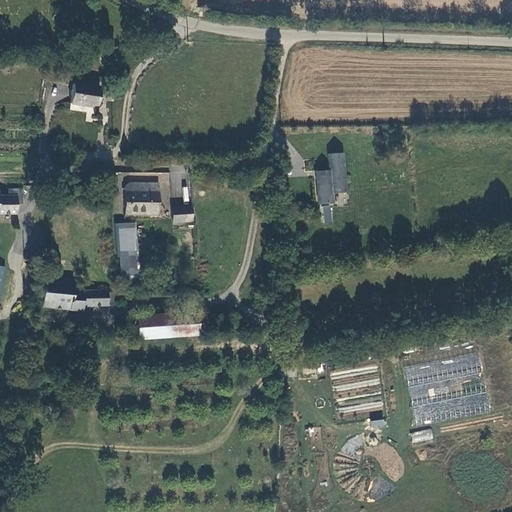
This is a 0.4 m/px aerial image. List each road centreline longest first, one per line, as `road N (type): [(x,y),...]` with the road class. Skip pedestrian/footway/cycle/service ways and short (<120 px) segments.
road 1 (unclassified): [(511,42),(240,31),(129,0)]
road 2 (unknown): [(145,167),(244,159),(266,146),(288,35)]
